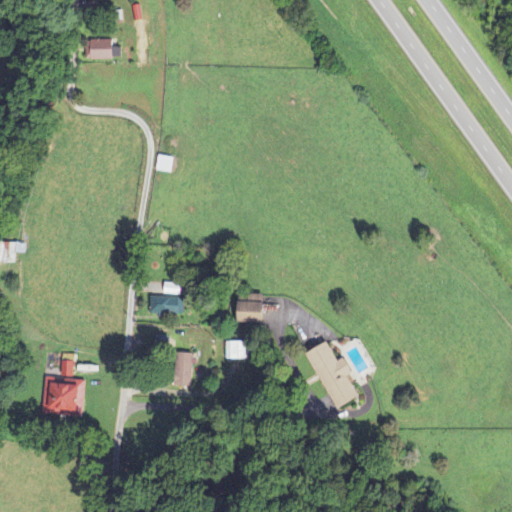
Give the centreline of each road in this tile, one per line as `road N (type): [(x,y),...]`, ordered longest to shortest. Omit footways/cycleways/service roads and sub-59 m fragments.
road 1 (residential): [(111,511),(149,137),(124,110),(78,106),(67,89)]
road 2 (trunk): [(380,0),(511,185)]
road 3 (trunk): [(511,116),(428,0)]
